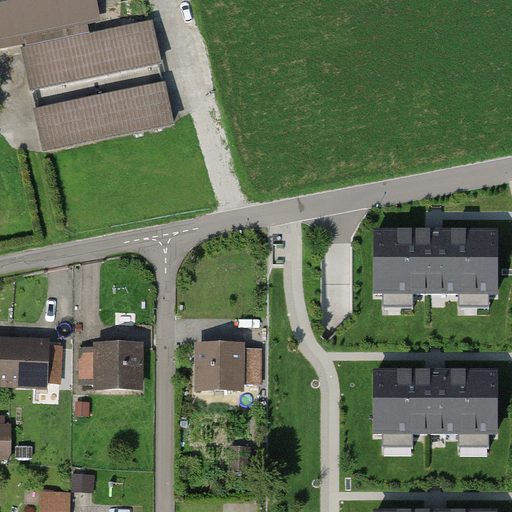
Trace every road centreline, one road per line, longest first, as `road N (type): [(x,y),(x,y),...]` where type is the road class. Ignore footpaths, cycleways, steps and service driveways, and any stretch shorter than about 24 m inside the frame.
road 1 (residential): [(168,239),(511,171)]
road 2 (residential): [(167,511),(168,239)]
road 3 (residential): [(0,269),(168,239)]
